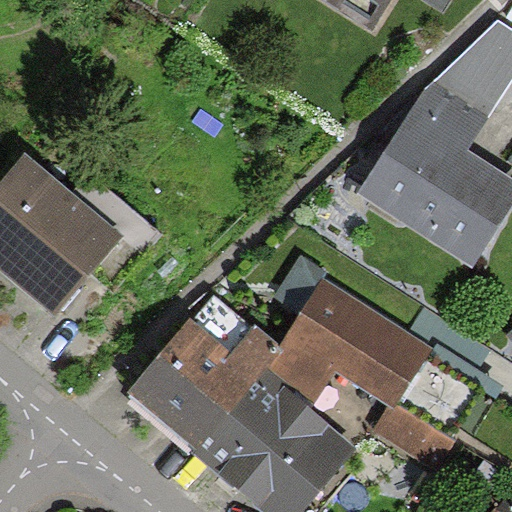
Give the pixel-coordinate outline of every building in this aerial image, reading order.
[(315,0),(370,33),(390,0),(315,0)] [(446,0),(419,0),(439,12),(446,0)] [(511,185),(459,153),(511,69),(511,62),(479,42),(428,93),(363,196),(468,262),(511,191),(511,185)] [(65,197),(20,161),(0,186),(0,269),(54,313),(88,271),(112,290),(155,237),(81,178),(65,197)] [(323,284),(279,357),(319,390),(331,369),(388,404),(373,429),(430,463),(475,388),(424,358),(430,348),(323,284)] [(198,454),(279,357),(209,299),(128,396),(198,454)] [(279,357),(198,454),(267,511),(300,511),(351,452),(301,411),(319,390),(279,357)]
